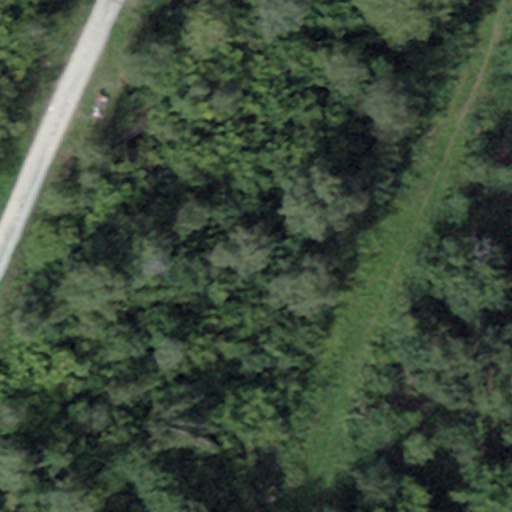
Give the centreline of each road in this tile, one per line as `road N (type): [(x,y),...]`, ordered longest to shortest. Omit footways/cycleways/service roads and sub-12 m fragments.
road 1 (track): [(329,511),(479,0)]
road 2 (track): [(127,0),(97,89),(0,302)]
